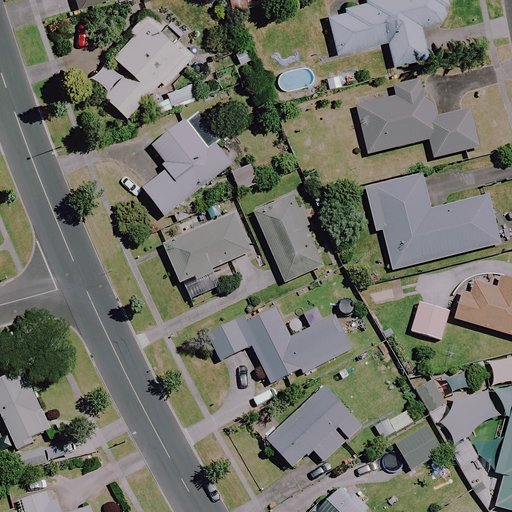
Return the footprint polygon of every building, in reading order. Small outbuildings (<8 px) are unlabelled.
[(76,0),(79,10),(112,0),(76,0)] [(452,19),(446,0),(368,0),(366,1),(367,5),(328,15),(338,55),(388,43),(394,67),(427,59),(420,27),(452,19)] [(172,42),(145,17),(129,34),(133,38),(114,59),(128,72),(104,98),(126,119),(161,83),(165,86),(194,56),(175,38),(172,42)] [(362,84),(359,71),(327,78),(330,91),(362,84)] [(438,118),(428,77),(392,86),(395,99),(358,108),(370,156),(430,141),(435,160),(481,149),(471,110),(438,118)] [(212,130),(199,113),(154,147),(171,170),(145,191),(165,218),(241,160),(228,143),(224,146),(212,130)] [(271,125),(250,122),(246,160),(267,162),(271,125)] [(262,185),(254,169),(233,180),(241,195),(262,185)] [(432,210),(424,176),(366,190),(377,234),(384,232),(394,272),(502,247),(490,196),(432,210)] [(325,269),(296,198),(281,204),(256,214),(284,285),(325,269)] [(215,275),(213,271),(253,253),(236,215),(164,246),(178,278),(183,289),(215,275)] [(511,275),(506,274),(503,282),(476,273),(470,291),(464,289),(454,320),(511,339),(511,275)] [(451,312),(420,304),(412,334),(442,342),(451,312)] [(290,339),(276,306),(209,337),(220,363),(254,347),(272,386),(303,371),(305,376),(355,354),(338,317),(290,339)] [(51,431),(25,373),(0,384),(0,409),(17,446),(51,431)] [(480,399),(462,373),(448,382),(459,397),(444,407),(450,416),(440,423),(456,445),(500,415),(486,395),(480,399)] [(446,403),(429,377),(412,388),(429,414),(446,403)] [(362,428),(327,389),(269,443),(294,469),(314,451),(325,463),(362,428)] [(414,425),(408,412),(390,422),(397,434),(414,425)] [(511,511),(511,413),(496,475),(501,477),(492,508),(507,511),(511,511)] [(447,451),(431,423),(395,444),(412,472),(447,451)] [(477,456),(469,443),(453,452),(460,466),(477,456)] [(47,465),(43,450),(16,457),(20,472),(47,465)] [(79,511),(62,511),(56,492),(18,504),(20,511),(93,511),(92,508),(79,511)] [(362,511),(343,492),(321,511),(362,511)]
